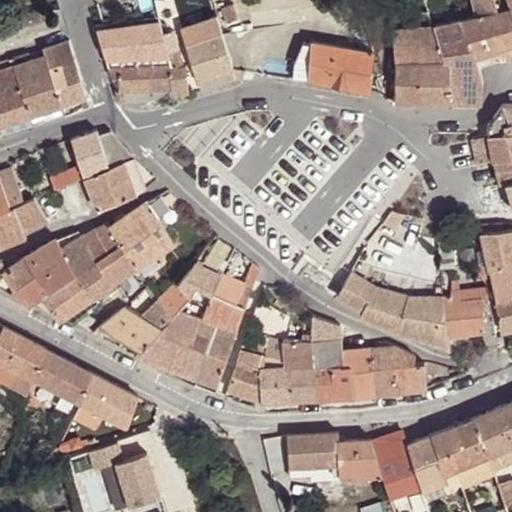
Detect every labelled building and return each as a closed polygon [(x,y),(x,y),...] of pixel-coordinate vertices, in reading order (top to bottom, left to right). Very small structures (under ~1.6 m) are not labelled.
[(472,0),(477,15),(498,10),(495,0),(472,0)] [(222,8),(227,22),(238,19),(234,4),(222,8)] [(498,10),(477,15),(463,19),(476,58),(490,53),(511,45),(511,13),(510,7),(498,10)] [(390,15),(392,29),(433,25),(428,10),(390,15)] [(170,13),(159,16),(159,20),(163,33),(174,30),(170,13)] [(230,79),(236,78),(221,30),(217,16),(181,27),(197,81),(228,71),(230,79)] [(463,19),(435,24),(446,60),(450,60),(449,104),(481,105),(482,85),(480,75),(476,58),(463,19)] [(104,27),(113,66),(150,65),(171,64),(168,53),(163,33),(159,20),(104,27)] [(433,25),(392,29),(396,60),(394,100),(393,102),(449,104),(450,60),(446,60),(435,24),(433,25)] [(174,30),(163,33),(168,53),(179,50),(174,30)] [(84,109),(90,106),(68,40),(44,47),(62,106),(81,99),(84,109)] [(309,80),(311,42),(304,41),(295,62),(293,78),(309,80)] [(311,42),(309,80),(370,92),(373,53),(311,42)] [(44,47),(13,57),(31,116),(62,106),(44,47)] [(179,50),(168,53),(171,64),(172,66),(183,65),(179,50)] [(0,125),(31,116),(13,57),(0,61),(2,68),(0,68),(0,125)] [(150,65),(150,91),(178,91),(179,97),(188,94),(185,65),(183,65),(172,66),(171,64),(150,65)] [(115,89),(118,100),(126,100),(125,91),(150,91),(150,65),(113,66),(108,66),(112,79),(119,79),(119,89),(115,89)] [(201,91),(230,79),(228,71),(197,81),(201,91)] [(125,91),(126,100),(151,100),(150,91),(125,91)] [(178,91),(150,91),(151,100),(170,100),(179,97),(178,91)] [(511,131),(511,103),(502,105),(488,124),(490,135),(511,131)] [(62,106),(31,116),(34,126),(66,117),(62,106)] [(34,126),(31,116),(0,125),(0,129),(2,135),(34,126)] [(111,129),(99,134),(109,165),(109,166),(124,160),(135,157),(111,129)] [(109,165),(99,134),(98,130),(72,138),(83,174),(109,165)] [(511,131),(490,135),(495,160),(511,157),(511,131)] [(477,163),(495,160),(490,135),(472,137),(477,163)] [(135,157),(124,160),(136,194),(146,187),(135,157)] [(511,157),(495,160),(500,183),(507,182),(511,181),(511,157)] [(109,166),(87,176),(99,208),(136,194),(124,160),(109,166)] [(0,177),(10,207),(25,201),(12,167),(0,170),(0,177)] [(0,210),(10,207),(0,177),(0,210)] [(35,196),(25,201),(10,207),(20,229),(45,220),(35,196)] [(147,201),(108,224),(120,241),(138,268),(175,243),(147,201)] [(10,207),(0,210),(0,247),(24,238),(20,229),(10,207)] [(107,221),(93,228),(107,250),(120,241),(108,224),(107,221)] [(486,251),(511,246),(511,227),(504,228),(481,231),(485,249),(486,251)] [(93,228),(80,234),(95,258),(107,250),(93,228)] [(80,234),(59,248),(75,271),(95,258),(80,234)] [(452,266),(456,266),(453,235),(438,236),(441,267),(452,266)] [(63,318),(94,297),(75,271),(59,248),(54,238),(25,255),(20,258),(17,260),(10,291),(33,303),(43,295),(59,321),(63,318)] [(107,250),(95,258),(112,285),(138,268),(120,241),(107,250)] [(511,246),(486,251),(487,261),(489,269),(511,263),(511,246)] [(486,251),(485,249),(478,249),(481,262),(487,261),(486,251)] [(5,266),(17,260),(20,258),(19,254),(2,259),(5,266)] [(95,258),(75,271),(94,297),(112,285),(95,258)] [(5,266),(2,259),(0,260),(0,285),(10,291),(17,260),(5,266)] [(183,372),(222,272),(193,260),(176,279),(190,295),(173,317),(163,327),(141,348),(135,354),(183,372)] [(222,272),(183,372),(219,386),(249,298),(240,294),(243,284),(253,287),(260,267),(252,260),(245,281),(222,272)] [(489,269),(490,271),(502,344),(511,342),(511,263),(489,269)] [(138,268),(112,285),(116,291),(120,297),(145,279),(138,268)] [(408,294),(376,284),(351,270),(346,278),(342,275),(339,282),(343,283),(337,294),(363,308),(360,313),(399,329),(451,344),(450,335),(443,293),(408,294)] [(190,295),(176,279),(159,298),(173,317),(190,295)] [(112,285),(94,297),(98,303),(116,291),(112,285)] [(443,293),(450,335),(483,330),(487,346),(498,344),(485,286),(458,289),(458,292),(443,293)] [(94,297),(63,318),(73,324),(98,303),(94,297)] [(139,313),(163,327),(173,317),(159,298),(157,297),(139,313)] [(100,326),(93,334),(103,338),(108,330),(141,348),(163,327),(139,313),(126,306),(100,326)] [(47,348),(0,323),(0,376),(28,391),(35,376),(47,348)] [(247,330),(241,347),(267,354),(271,335),(247,330)] [(313,338),(315,363),(342,362),(342,349),(341,337),(313,338)] [(287,365),(315,363),(313,338),(284,339),(286,360),(287,365)] [(395,346),(372,347),(374,366),(395,365),(414,364),(416,356),(395,346)] [(256,396),(265,399),(264,367),(267,354),(241,347),(228,386),(236,389),(256,396)] [(374,366),(372,347),(342,349),(342,362),(349,362),(355,395),(376,393),(374,366)] [(35,376),(81,400),(93,372),(47,348),(35,376)] [(265,399),(291,399),(287,365),(286,360),(267,354),(264,367),(265,399)] [(342,362),(315,363),(320,397),(355,395),(349,362),(342,362)] [(315,363),(287,365),(291,399),(320,397),(315,363)] [(414,364),(395,365),(397,391),(428,387),(448,379),(448,368),(432,364),(424,363),(414,364)] [(395,365),(374,366),(376,393),(397,391),(395,365)] [(140,396),(93,372),(81,400),(74,416),(95,427),(103,412),(127,425),(140,396)] [(254,402),(256,396),(236,389),(233,398),(254,402)] [(511,400),(501,405),(511,433),(511,400)] [(504,467),(511,464),(511,433),(501,405),(474,416),(490,456),(494,469),(503,465),(504,467)] [(474,416),(406,440),(421,486),(422,489),(445,481),(448,488),(494,469),(490,456),(474,416)] [(403,431),(372,441),(383,476),(389,496),(421,486),(406,440),(403,431)] [(263,439),(270,470),(290,469),(290,466),(311,465),(311,476),(354,474),(354,477),(383,476),(372,441),(371,438),(339,439),(338,432),(287,434),(263,439)] [(80,446),(77,437),(69,439),(71,449),(80,446)] [(71,449),(69,439),(62,442),(60,447),(63,451),(71,449)] [(122,439),(94,449),(100,467),(121,460),(135,502),(165,493),(155,462),(152,463),(150,458),(154,457),(152,450),(127,458),(122,439)] [(290,477),(311,476),(311,465),(290,466),(290,469),(290,477)] [(511,478),(498,482),(504,506),(511,502),(511,478)]
